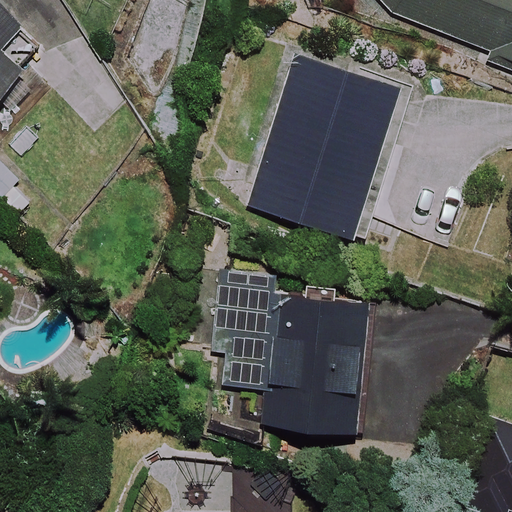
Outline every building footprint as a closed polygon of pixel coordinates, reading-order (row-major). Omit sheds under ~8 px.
[(511,0),(380,0),(396,17),(490,52),(487,60),(511,68),(511,0)] [(0,99),(46,52),(0,6),(0,99)] [(405,89),(297,56),(251,207),(359,240),(405,89)] [(271,273),(220,268),(212,349),(223,350),(220,384),(265,388),(261,424),(360,433),(372,301),(269,291),(271,273)] [(511,364),(485,456),(511,464),(511,364)]
